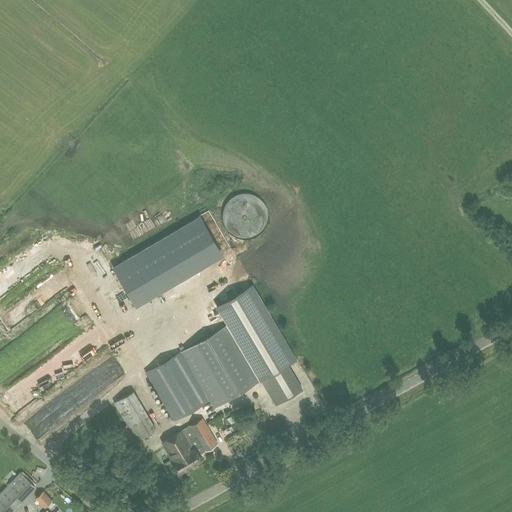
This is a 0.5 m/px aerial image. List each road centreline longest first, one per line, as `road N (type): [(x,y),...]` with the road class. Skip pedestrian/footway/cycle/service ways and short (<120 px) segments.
road 1 (tertiary): [(177,511),(511,327)]
road 2 (unclassified): [(119,511),(0,419)]
